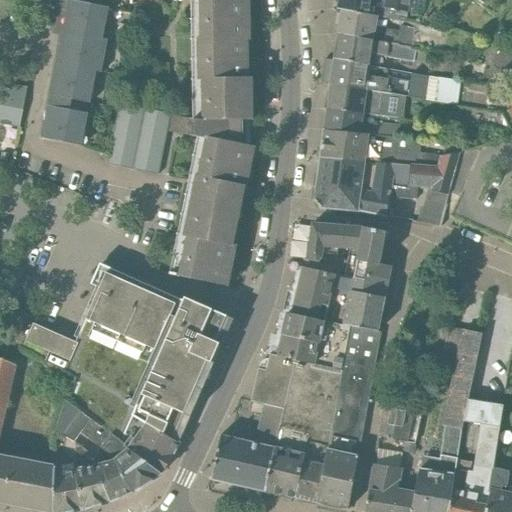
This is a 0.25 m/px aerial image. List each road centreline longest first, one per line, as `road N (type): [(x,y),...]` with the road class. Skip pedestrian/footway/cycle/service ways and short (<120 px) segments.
road 1 (residential): [(173,511),(260,314),(282,211)]
road 2 (residential): [(282,211),(409,228),(511,265)]
road 3 (residential): [(282,211),(286,0)]
